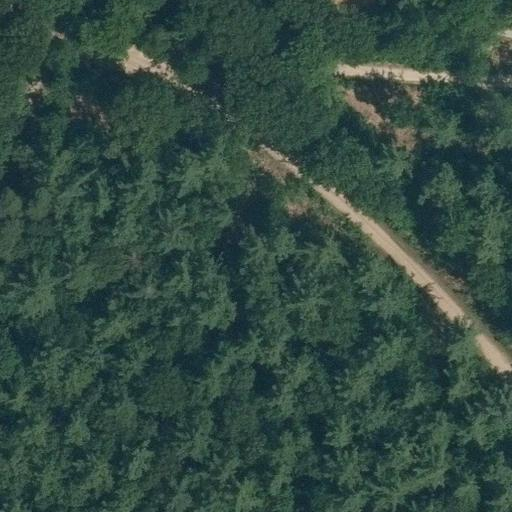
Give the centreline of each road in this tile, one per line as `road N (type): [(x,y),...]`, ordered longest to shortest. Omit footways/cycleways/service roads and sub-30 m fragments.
road 1 (track): [(511,384),(404,267),(267,145),(214,106),(120,58)]
road 2 (track): [(483,81),(196,56),(120,58)]
road 3 (track): [(0,166),(60,0)]
